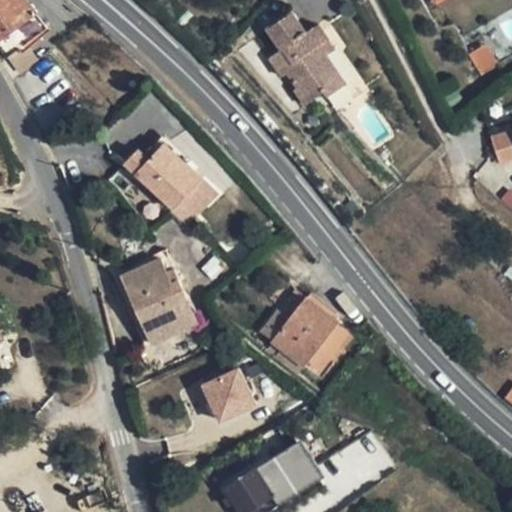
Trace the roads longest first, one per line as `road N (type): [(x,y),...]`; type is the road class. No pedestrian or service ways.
road 1 (secondary): [(108,0),(225,109),(420,344),(511,436)]
road 2 (residential): [(112,395),(79,258),(0,76)]
road 3 (residential): [(112,395),(0,473)]
road 4 (residential): [(140,511),(112,395)]
